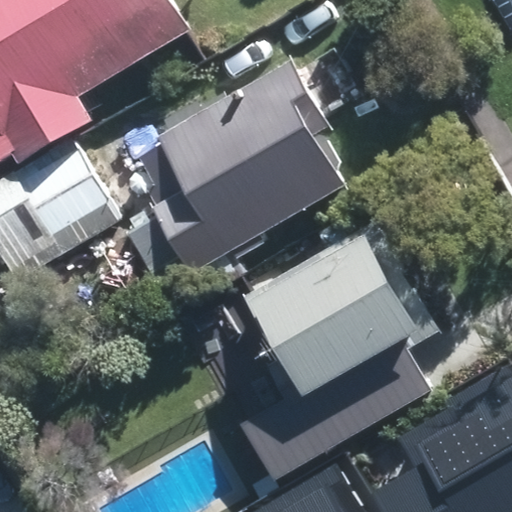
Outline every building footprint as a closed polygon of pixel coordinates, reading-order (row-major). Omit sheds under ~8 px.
[(203,22),(190,0),(0,0),(0,162),(1,164),(35,146),(43,161),(117,114),(102,85),(203,22)] [(328,87),(307,51),(186,122),(193,133),(161,152),(173,177),(165,191),(210,267),(361,179),(313,97),(328,87)] [(23,183),(53,235),(114,201),(82,148),(23,183)] [(380,228),(264,293),(319,391),(432,323),(380,228)] [(374,462),(400,511),(511,511),(511,370),(464,396),(472,411),(374,462)] [(371,511),(350,470),(270,511),(371,511)]
